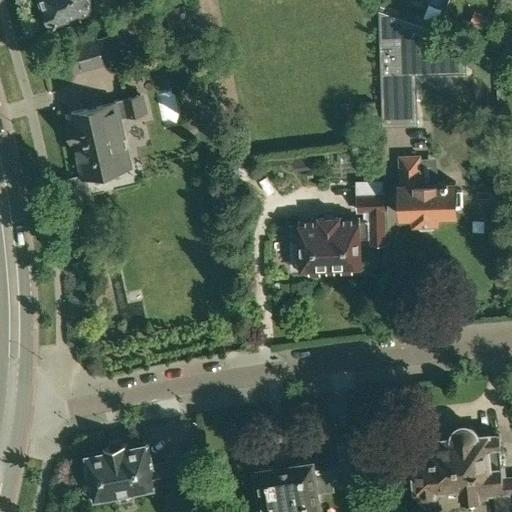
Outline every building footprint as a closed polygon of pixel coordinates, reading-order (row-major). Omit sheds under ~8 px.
[(42,0),(45,6),(42,8),(41,8),(40,13),(42,20),(46,22),(50,21),(51,23),(69,17),(70,14),(79,11),(84,12),(90,8),(92,3),(90,0),(42,0)] [(184,6),(169,9),(173,30),(189,27),(184,6)] [(155,8),(120,19),(125,36),(160,26),(155,8)] [(461,38),(404,20),(379,11),(380,45),(383,125),(416,124),(414,70),(462,68),(461,38)] [(76,69),(103,62),(119,57),(113,34),(91,40),(90,35),(73,40),(74,44),(69,46),(74,60),(76,69)] [(74,120),(68,121),(73,141),(78,140),(85,173),(86,174),(92,173),(129,164),(125,148),(129,144),(127,138),(123,136),(119,117),(145,111),(141,95),(126,98),(126,100),(116,102),(72,112),(74,120)] [(436,156),(420,157),(420,154),(408,155),(408,162),(399,163),(401,216),(414,216),(414,222),(416,222),(416,223),(422,229),(431,229),(436,223),(436,222),(438,222),(438,215),(456,214),(455,207),(461,206),(461,189),(455,190),(455,182),(437,183),(436,156)] [(353,265),(359,265),(358,238),(370,238),(370,242),(385,242),(384,193),(357,194),(358,210),(366,210),(366,220),(339,221),(339,217),(317,218),(317,222),(290,223),(291,241),(294,241),(295,242),(300,242),(300,246),(302,248),(303,267),(308,267),(311,270),(319,269),(321,266),(341,266),(344,268),(351,268),(353,265)] [(451,431),(450,435),(421,438),(423,453),(420,453),(420,455),(412,455),(410,456),(408,457),(407,458),(406,460),(405,463),(406,466),(407,468),(412,473),(413,473),(415,490),(418,489),(418,491),(419,493),(421,495),(423,497),(427,498),(433,497),(435,495),(436,493),(437,491),(437,488),(457,486),(459,495),(461,495),(461,499),(480,497),(479,494),(495,492),(497,511),(511,511),(511,475),(503,476),(499,445),(501,445),(499,432),(477,433),(476,431),(475,428),(473,426),(471,424),(469,423),(465,422),(462,423),(459,423),(457,424),(455,426),(453,428),(451,431)] [(256,468),(262,511),(304,511),(321,509),(319,492),(334,490),(333,475),(346,474),(347,480),(362,478),(357,433),(331,437),(334,457),(314,460),(313,459),(293,462),(292,457),(275,460),(276,464),(256,468)] [(195,479),(190,451),(168,455),(169,460),(151,464),(146,442),(129,446),(128,441),(106,446),(106,450),(88,453),(89,458),(85,463),(88,475),(93,479),(96,493),(114,489),(115,494),(122,498),(133,496),(137,490),(136,485),(172,478),(173,484),(195,479)]
